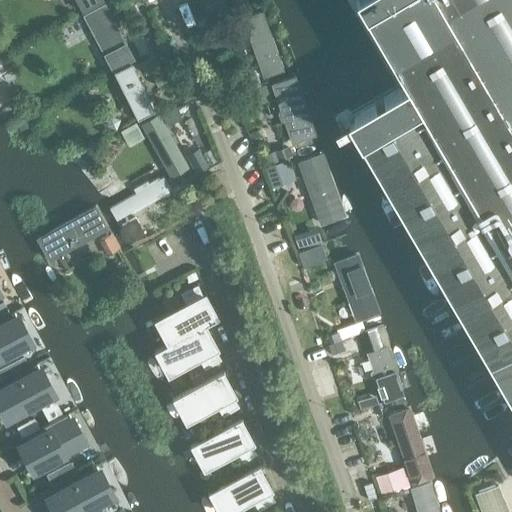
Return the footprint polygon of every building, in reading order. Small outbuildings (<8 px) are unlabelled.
[(77,0),(83,12),(104,1),(104,0),(77,0)] [(212,0),(201,4),(208,23),(226,17),(228,16),(222,0),(212,0)] [(511,0),(438,0),(448,16),(388,52),(410,89),(350,124),(511,400),(511,0)] [(103,4),(84,14),(113,68),(132,57),(103,4)] [(262,11),(243,18),(264,75),(282,69),(262,11)] [(157,86),(169,80),(157,55),(140,63),(145,74),(151,71),(157,86)] [(138,119),(155,109),(132,62),(114,71),(138,119)] [(294,75),(271,83),(292,142),(314,134),(294,75)] [(176,101),(161,107),(167,122),(182,116),(176,101)] [(157,114),(143,122),(173,176),(187,167),(157,114)] [(135,121),(120,131),(128,145),(144,136),(135,121)] [(274,151),(264,155),(268,164),(278,161),(289,156),(291,156),(288,146),(274,151)] [(317,224),(344,214),(322,154),(295,164),(317,224)] [(288,158),(265,167),(272,187),(295,178),(288,158)] [(134,187),(136,192),(109,207),(116,219),(132,210),(133,212),(140,208),(142,205),(144,204),(143,204),(170,188),(163,177),(160,179),(158,177),(148,183),(146,180),(134,187)] [(49,259),(108,227),(96,206),(38,238),(49,259)] [(134,216),(120,223),(129,241),(143,234),(134,216)] [(111,233),(98,240),(106,254),(119,247),(111,233)] [(360,318),(375,312),(377,307),(374,298),(375,296),(373,290),(370,289),(357,254),(335,262),(355,315),(360,318)] [(195,271),(186,275),(189,281),(198,277),(195,271)] [(214,312),(211,313),(198,284),(180,292),(187,306),(158,322),(169,342),(154,350),(155,352),(157,350),(204,325),(219,317),(218,316),(216,317),(214,312)] [(3,301),(0,302),(0,316),(9,312),(3,301)] [(0,355),(29,340),(13,310),(9,312),(0,316),(0,355)] [(168,371),(197,355),(205,369),(221,359),(204,331),(207,330),(204,325),(157,350),(168,371)] [(359,333),(384,401),(403,394),(385,345),(381,347),(374,327),(359,333)] [(331,343),(328,343),(332,353),(344,349),(340,340),(337,332),(328,335),(331,343)] [(23,356),(0,368),(0,376),(2,380),(28,366),(23,356)] [(52,393),(36,362),(28,366),(2,380),(0,381),(0,402),(7,417),(52,393)] [(224,370),(172,397),(173,399),(175,398),(186,418),(215,402),(223,416),(239,406),(222,378),(225,377),(222,372),(224,371),(224,370)] [(200,371),(189,376),(193,383),(204,377),(200,371)] [(409,409),(390,415),(413,483),(432,476),(409,409)] [(84,442),(68,411),(39,427),(23,435),(26,441),(21,443),(35,468),(84,442)] [(242,417),(190,445),(191,446),(193,445),(204,465),(233,449),(241,463),(257,453),(240,425),(243,424),(240,419),(242,418),(242,417)] [(31,420),(17,427),(22,436),(23,435),(39,427),(34,418),(31,420)] [(64,478),(75,473),(69,462),(59,468),(64,478)] [(77,511),(111,494),(95,463),(51,487),(54,493),(49,495),(57,511),(77,511)] [(260,464),(208,492),(209,493),(211,492),(221,511),(251,497),(259,510),(275,500),(258,472),(261,471),(258,466),(260,465),(260,464)] [(401,467),(374,476),(380,493),(408,484),(409,483),(403,466),(401,467)] [(478,487),(485,511),(511,511),(501,480),(478,487)] [(411,487),(418,511),(439,511),(430,481),(411,487)]
